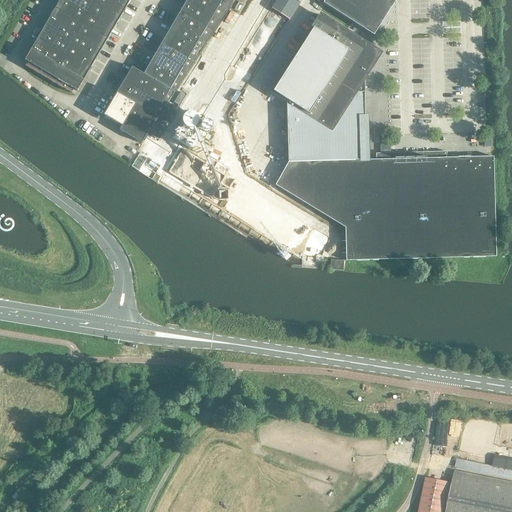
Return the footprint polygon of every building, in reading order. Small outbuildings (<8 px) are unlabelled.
[(25,66),(71,93),(74,89),(77,91),(79,87),(81,83),(84,79),(86,75),(88,71),(89,69),(92,65),(94,61),(96,59),(98,55),(101,50),(102,48),(104,44),(107,40),(108,38),(110,34),(113,29),(114,27),(117,23),(119,19),(120,17),(123,12),(125,8),(128,4),(130,0),(59,0),(24,60),(27,62),(25,66)] [(228,10),(231,0),(186,0),(184,5),(176,18),(171,26),(164,38),(159,47),(152,59),(147,67),(143,74),(175,93),(228,10)] [(276,0),(271,9),(289,20),(300,3),(301,0),(276,0)] [(325,5),(352,22),(364,30),(364,31),(365,31),(365,28),(373,32),(381,19),(382,20),(384,18),(385,19),(388,15),(386,14),(388,12),(386,11),(393,0),(324,0),(323,3),(325,5)] [(364,92),(365,44),(321,16),(272,92),(331,129),(354,93),(364,92)] [(175,93),(143,74),(131,67),(124,79),(167,104),(175,93)] [(167,104),(124,79),(123,80),(121,84),(117,91),(135,102),(159,116),(167,104)] [(229,100),(234,103),(240,93),(235,90),(229,100)] [(135,102),(117,91),(116,92),(113,97),(103,115),(120,126),(135,102)] [(180,92),(174,103),(179,106),(185,95),(180,92)] [(330,131),(287,104),(288,162),(365,160),(364,92),(354,93),(331,129),(330,131)] [(159,116),(135,102),(120,126),(118,129),(142,143),(159,116)] [(175,112),(170,108),(160,125),(165,128),(175,112)] [(180,121),(181,122),(181,124),(182,125),(183,126),(184,128),(185,128),(187,129),(188,129),(190,129),(191,129),(193,128),(194,127),(195,126),(196,125),(196,123),(197,122),(197,120),(196,119),(196,117),(195,116),(193,115),(192,114),(191,113),(189,113),(187,113),(186,114),(184,114),(183,115),(182,116),(181,118),(181,119),(180,121)] [(199,127),(199,128),(199,129),(200,130),(201,131),(202,132),(203,132),(204,132),(205,132),(206,132),(207,132),(208,131),(209,130),(209,129),(210,128),(210,127),(210,126),(210,125),(209,124),(208,123),(207,122),(206,122),(205,121),(204,121),(203,122),(202,122),(201,123),(200,124),(199,125),(199,127)] [(159,127),(153,137),(159,140),(165,131),(159,127)] [(173,136),(173,137),(174,138),(174,139),(175,140),(176,141),(177,141),(178,142),(180,142),(181,141),(182,141),(182,140),(183,139),(184,138),(184,137),(184,136),(184,135),(184,134),(184,133),(183,132),(182,132),(181,131),(180,131),(179,131),(178,131),(177,131),(176,131),(175,132),(174,133),(174,134),(173,135),(173,136)] [(184,142),(184,144),(184,145),(185,146),(186,147),(187,148),(188,148),(189,148),(190,148),(191,148),(192,148),(193,147),(194,146),(194,145),(195,144),(195,143),(195,142),(195,141),(194,140),(193,139),(193,138),(192,138),(191,137),(190,137),(189,137),(187,138),(186,138),(186,139),(185,139),(184,140),(184,141),(184,142)] [(288,162),(275,185),(315,209),(345,228),(346,261),(496,257),(493,157),(490,157),(447,158),(446,152),(376,154),(376,160),(365,160),(288,162)] [(160,166),(139,153),(131,166),(151,179),(160,166)] [(331,259),(330,269),(343,271),(344,261),(331,259)] [(208,408),(213,402),(209,398),(207,401),(206,401),(205,402),(204,405),(208,408)] [(454,419),(447,448),(457,450),(463,421),(454,419)] [(491,466),(457,459),(456,465),(511,476),(511,462),(493,458),(491,466)] [(511,511),(511,482),(454,471),(452,483),(449,483),(444,505),(447,506),(445,511),(511,511)] [(449,482),(426,477),(418,511),(442,511),(444,505),(449,483),(449,482)]
